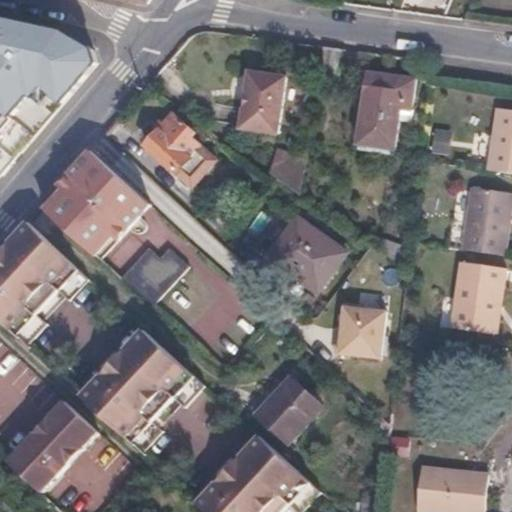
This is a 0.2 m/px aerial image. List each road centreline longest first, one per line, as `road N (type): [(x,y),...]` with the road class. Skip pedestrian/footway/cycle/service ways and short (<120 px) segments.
road 1 (residential): [(155,30),(221,12),(511,52)]
road 2 (tertiary): [(0,213),(155,30)]
road 3 (residential): [(8,0),(155,30)]
